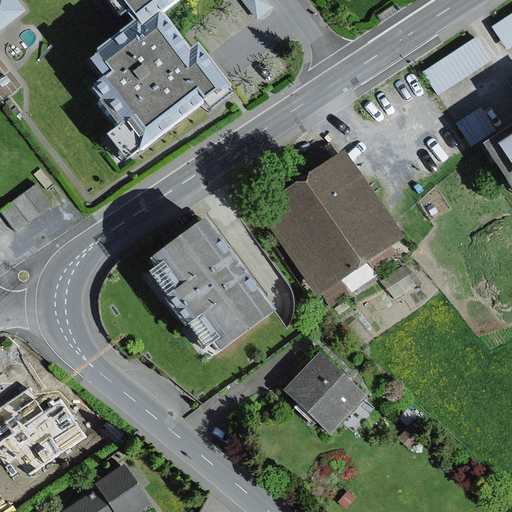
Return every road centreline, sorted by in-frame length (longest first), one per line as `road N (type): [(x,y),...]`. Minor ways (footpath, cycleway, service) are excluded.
road 1 (tertiary): [(343,76),(90,248),(62,305)]
road 2 (tertiary): [(62,305),(71,339),(92,364),(268,511)]
road 3 (tertiary): [(462,0),(343,76)]
